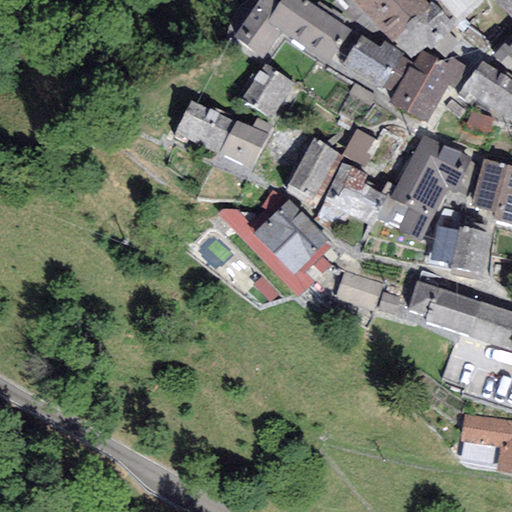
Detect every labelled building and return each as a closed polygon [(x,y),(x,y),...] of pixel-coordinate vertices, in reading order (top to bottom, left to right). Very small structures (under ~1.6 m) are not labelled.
[(277,0),(258,0),(233,38),(263,58),(280,33),(265,23),(280,2),(277,0)] [(350,30),(305,0),(280,0),(280,2),(265,23),(280,33),(327,65),(350,30)] [(353,0),(367,14),(381,0),(353,0)] [(428,0),(381,0),(367,14),(394,42),(411,26),(434,5),(428,0)] [(439,0),(459,22),(483,2),(480,0),(439,0)] [(511,0),(494,0),(511,17),(511,0)] [(434,5),(411,26),(427,44),(432,49),(455,28),(434,5)] [(411,60),(427,44),(411,26),(394,42),(411,60)] [(405,55),(384,42),(380,49),(360,37),(343,67),(384,91),(385,89),(403,58),(405,55)] [(505,43),(492,56),(507,70),(511,64),(511,44),(509,47),(505,43)] [(447,65),(421,51),(414,64),(403,58),(385,89),(394,93),(389,102),(426,124),(448,85),(454,89),(467,67),(451,58),(447,65)] [(511,117),(511,80),(481,61),(458,97),(470,105),(474,99),(510,121),(511,117)] [(241,98),(271,119),(295,84),(264,63),(241,98)] [(464,111),(451,100),(444,108),(458,119),(464,111)] [(235,122),(191,101),(176,133),(220,154),(235,122)] [(493,119),(471,112),(466,126),(487,134),(493,119)] [(235,122),(220,154),(251,169),(267,134),(236,120),(235,122)] [(357,129),(342,155),(364,167),(370,156),(367,154),(375,139),(357,129)] [(474,163),(422,136),(391,198),(407,205),(398,230),(421,240),(447,190),(465,194),(474,163)] [(315,138),(286,187),(314,209),(342,157),(315,138)] [(511,166),(483,159),(471,207),(495,213),(494,219),(511,224),(511,166)] [(367,174),(341,163),(314,220),(335,235),(347,215),(373,226),(388,197),(360,184),(367,174)] [(272,215),(286,203),(271,191),(261,207),(272,215)] [(325,241),(289,201),(286,203),(272,215),(256,230),(235,208),(222,208),(216,214),(296,298),(313,280),(305,273),(313,265),(321,257),(328,250),(322,244),(325,241)] [(489,235),(460,226),(459,232),(451,262),(448,274),(480,281),(489,235)] [(451,262),(459,232),(437,227),(431,258),(451,262)] [(331,267),(321,257),(313,265),(321,275),(331,267)] [(382,282),(344,271),(335,300),(372,312),(382,282)] [(470,337),(481,302),(416,282),(407,311),(425,317),(424,322),(470,337)] [(398,298),(382,293),(376,311),(393,316),(398,298)] [(511,351),(511,312),(481,302),(470,337),(511,351)] [(511,421),(463,414),(459,441),(500,447),(497,471),(511,472),(511,421)]
